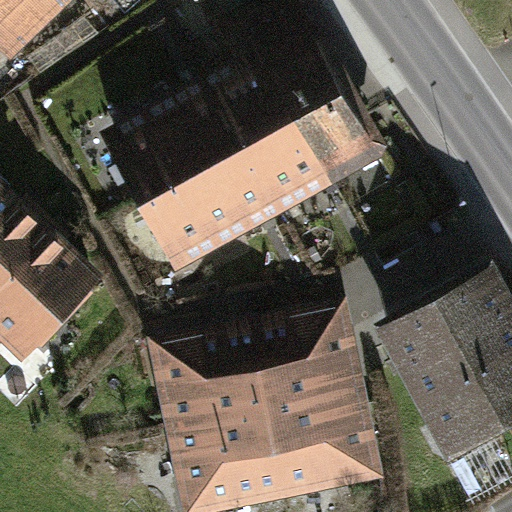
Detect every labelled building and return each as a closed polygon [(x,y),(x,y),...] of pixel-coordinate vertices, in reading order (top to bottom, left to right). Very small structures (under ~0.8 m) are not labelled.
[(0,0),(0,35),(3,39),(42,0),(0,0)] [(295,0),(259,0),(219,22),(229,41),(240,37),(255,65),(267,57),(325,162),(331,173),(375,147),(295,0)] [(272,191),(325,162),(267,57),(255,65),(214,86),(243,139),(272,191)] [(243,139),(214,86),(118,139),(147,192),(243,139)] [(272,191),(243,139),(147,192),(176,244),(272,191)] [(0,264),(40,222),(0,184),(0,264)] [(93,273),(40,222),(0,264),(0,321),(23,344),(93,273)] [(511,314),(488,270),(438,297),(503,413),(511,408),(511,314)] [(503,413),(438,297),(389,323),(453,441),(503,413)] [(167,387),(175,422),(311,394),(295,313),(196,333),(206,378),(167,387)] [(360,404),(352,367),(327,372),(336,410),(360,404)] [(175,422),(192,504),(328,476),(311,394),(175,422)]
